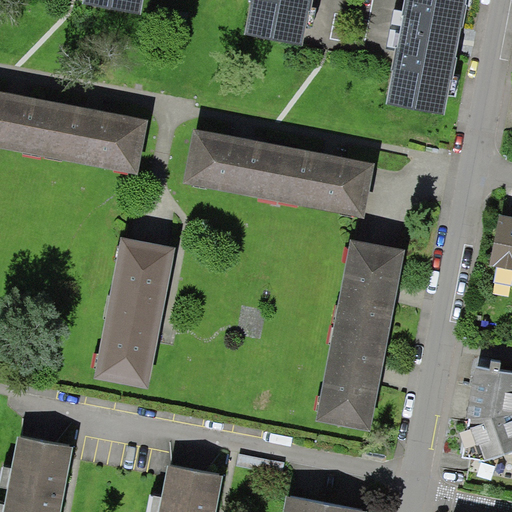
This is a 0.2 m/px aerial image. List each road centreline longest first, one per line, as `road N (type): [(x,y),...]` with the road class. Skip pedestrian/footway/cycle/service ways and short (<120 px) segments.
road 1 (residential): [(408,511),(471,169)]
road 2 (residential): [(471,169),(504,0)]
